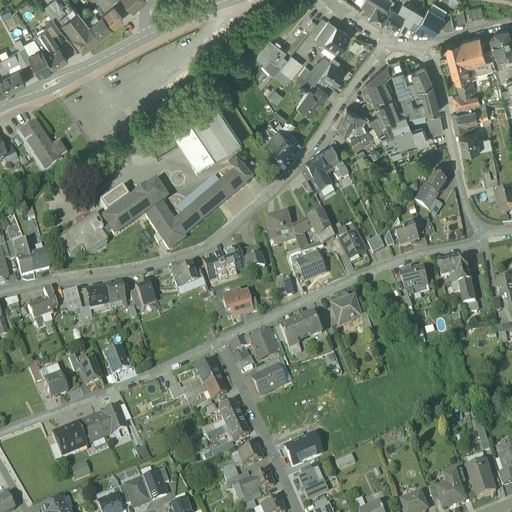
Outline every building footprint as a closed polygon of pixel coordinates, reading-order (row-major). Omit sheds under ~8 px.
[(69,2),(63,8),(62,7),(61,7),(55,0),(54,0),(43,9),(51,19),(55,16),(62,24),(63,24),(68,20),(67,19),(77,11),(69,2)] [(89,0),(102,16),(114,8),(111,5),(107,0),(89,0)] [(124,0),(128,3),(127,4),(132,10),(143,0),(124,0)] [(364,9),(362,14),(368,18),(374,5),(368,2),(367,4),(364,9)] [(405,16),(402,20),(409,25),(417,11),(403,3),(398,12),(405,16)] [(379,8),(374,5),(368,18),(380,25),(383,21),(388,13),(379,8)] [(123,20),(114,8),(102,16),(111,28),(123,20)] [(388,13),(383,21),(396,29),(402,20),(405,16),(398,12),(391,8),(388,13)] [(480,8),(470,10),(470,11),(472,21),(483,18),(480,8)] [(424,16),(415,29),(422,34),(425,29),(433,35),(438,27),(443,18),(428,9),(424,16)] [(77,11),(67,19),(68,20),(75,28),(79,28),(80,30),(88,24),(77,11)] [(417,11),(409,25),(415,29),(424,16),(417,11)] [(462,11),(456,12),(459,24),(465,22),(463,13),(462,11)] [(468,12),(463,13),(465,22),(472,21),(470,11),(468,12)] [(443,18),(438,27),(446,32),(454,31),(449,13),(445,14),(443,18)] [(102,16),(90,26),(100,37),(111,28),(102,16)] [(60,31),(51,19),(46,23),(54,35),(60,31)] [(75,28),(68,20),(63,24),(73,36),(80,30),(79,28),(75,28)] [(312,21),(304,30),(309,34),(317,24),(312,21)] [(329,21),(323,29),(330,34),(336,25),(329,21)] [(73,36),(71,37),(82,51),(100,37),(90,26),(88,24),(80,30),(73,36)] [(349,35),(336,25),(330,34),(325,41),(338,50),(349,35)] [(323,29),(315,40),(323,45),(325,41),(330,34),(323,29)] [(511,52),(511,49),(508,31),(495,34),(497,39),(498,43),(499,49),(501,48),(503,54),(511,52)] [(56,44),(51,36),(46,39),(47,42),(51,47),(56,44)] [(481,38),(472,40),(476,63),(486,61),(481,38)] [(285,52),(268,39),(254,57),(263,65),(271,59),(276,63),(285,52)] [(466,54),(449,59),(450,66),(466,62),(468,67),(475,65),(475,64),(476,63),(472,40),(463,42),(466,54)] [(338,50),(325,41),(323,45),(324,46),(321,50),(333,58),(338,50)] [(463,42),(445,46),(449,59),(466,54),(463,42)] [(46,51),(41,43),(38,45),(40,49),(43,53),(46,51)] [(495,44),(493,45),(496,57),(503,54),(501,48),(499,49),(498,43),(495,44)] [(53,51),(45,56),(53,69),(54,70),(67,61),(58,47),(53,51)] [(25,48),(19,51),(27,65),(32,62),(28,55),(29,55),(25,48)] [(29,55),(28,55),(32,62),(40,76),(53,69),(45,56),(43,53),(40,49),(29,55)] [(27,65),(19,51),(15,53),(18,61),(21,68),(27,65)] [(511,52),(503,54),(496,57),(498,65),(502,64),(505,63),(511,61),(511,52)] [(15,53),(0,59),(0,61),(3,68),(18,61),(15,53)] [(301,65),(291,56),(280,70),(290,79),(301,65)] [(318,63),(312,71),(306,67),(299,76),(306,81),(307,79),(314,85),(318,80),(321,75),(330,62),(323,58),(319,64),(318,63)] [(476,63),(475,64),(475,65),(477,74),(493,69),(490,60),(486,61),(476,63)] [(399,61),(387,64),(390,74),(391,74),(394,84),(404,79),(403,77),(399,61)] [(330,62),(321,75),(330,81),(335,85),(344,72),(330,62)] [(466,62),(450,66),(455,84),(457,83),(471,80),(468,67),(466,62)] [(387,64),(366,84),(372,98),(373,103),(382,100),(390,97),(384,83),(384,80),(386,79),(390,74),(387,64)] [(424,68),(410,74),(414,83),(412,84),(416,91),(417,91),(431,85),(424,68)] [(18,70),(0,79),(0,82),(1,85),(6,94),(25,84),(18,70)] [(284,85),(290,79),(280,70),(274,77),(284,85)] [(510,79),(508,72),(505,73),(504,71),(499,72),(501,82),(504,81),(507,80),(510,80),(510,79)] [(410,74),(403,77),(404,79),(406,86),(412,84),(414,83),(410,74)] [(330,81),(321,75),(318,80),(326,86),(330,81)] [(404,79),(394,84),(396,90),(406,86),(404,79)] [(471,80),(457,83),(460,95),(471,92),(471,90),(474,89),(471,80)] [(324,93),(312,84),(308,90),(320,99),(324,93)] [(372,98),(366,84),(361,90),(366,102),(372,98)] [(406,86),(396,90),(398,98),(409,94),(413,92),(416,91),(412,84),(406,86)] [(431,85),(417,91),(419,96),(422,96),(433,93),(431,85)] [(320,99),(308,90),(296,108),(303,113),(304,111),(310,115),(321,100),(320,99)] [(273,91),(269,99),(278,104),(282,96),(273,91)] [(510,91),(501,94),(503,100),(511,98),(510,92),(510,91)] [(460,95),(453,96),(456,111),(481,105),(479,95),(473,96),(471,92),(460,95)] [(324,93),(320,99),(325,103),(330,96),(324,93)] [(433,93),(422,96),(425,106),(427,115),(439,113),(433,93)] [(409,94),(399,98),(404,112),(414,110),(413,109),(409,96),(409,94)] [(242,147),(212,100),(186,116),(216,163),(225,157),(239,148),(242,147)] [(382,100),(373,103),(378,117),(382,130),(383,130),(384,134),(387,141),(388,145),(396,142),(391,126),(389,120),(396,118),(398,118),(397,115),(391,100),(383,103),(382,100)] [(481,105),(456,111),(458,116),(476,111),(487,109),(486,104),(483,105),(481,105)] [(414,110),(404,112),(404,113),(405,116),(406,119),(407,119),(427,115),(425,106),(413,109),(414,110)] [(489,120),(487,109),(476,111),(479,122),(483,121),(485,127),(487,127),(489,134),(492,134),(490,124),(492,124),(491,120),(489,120)] [(359,115),(346,110),(343,117),(354,121),(361,124),(363,119),(359,115)] [(458,116),(451,118),(455,134),(459,133),(466,131),(465,125),(479,122),(476,111),(458,116)] [(216,163),(186,116),(167,128),(197,174),(216,163)] [(343,117),(337,131),(347,135),(354,121),(343,117)] [(382,130),(378,117),(369,122),(371,125),(378,138),(384,134),(383,130),(382,130)] [(439,118),(427,121),(430,137),(442,134),(439,118)] [(365,122),(363,119),(361,124),(356,129),(359,139),(366,134),(363,128),(365,122)] [(398,124),(391,126),(396,142),(399,149),(399,150),(416,143),(407,120),(398,124)] [(291,125),(286,121),(282,127),(283,129),(287,132),(291,125)] [(34,124),(19,135),(44,171),(59,161),(57,158),(64,153),(59,145),(52,150),(34,124)] [(466,131),(459,133),(460,139),(477,135),(476,129),(466,131)] [(283,137),(278,132),(267,145),(283,159),(294,146),(292,145),(283,137)] [(297,140),(287,132),(283,137),(292,145),(297,140)] [(359,139),(358,139),(361,143),(364,150),(374,144),(368,133),(359,139)] [(336,134),(333,138),(342,144),(345,139),(336,134)] [(460,139),(464,156),(481,153),(479,144),(477,135),(460,139)] [(358,138),(351,142),(354,147),(361,143),(358,139),(358,138)] [(396,142),(388,145),(390,153),(399,149),(396,142)] [(490,142),(479,144),(481,153),(492,150),(490,142)] [(361,143),(354,147),(352,148),(355,155),(364,151),(364,150),(361,143)] [(388,145),(385,146),(387,153),(391,160),(402,157),(399,150),(399,149),(390,153),(388,145)] [(4,153),(2,154),(5,160),(8,166),(18,161),(12,148),(4,153)] [(242,153),(239,148),(225,157),(230,163),(237,157),(242,153)] [(332,149),(321,156),(322,158),(330,169),(336,165),(340,162),(335,156),(337,155),(332,149)] [(237,157),(230,163),(235,170),(234,170),(246,182),(245,183),(254,177),(237,157)] [(321,191),(332,185),(324,173),(330,169),(322,158),(307,168),(321,191)] [(340,162),(336,165),(339,170),(345,167),(342,161),(340,162)] [(348,174),(345,167),(339,170),(334,173),(338,179),(348,174)] [(220,182),(208,192),(219,204),(245,183),(246,182),(234,170),(220,182)] [(427,184),(426,185),(438,193),(447,179),(436,171),(427,184)] [(491,180),(489,172),(483,174),(486,190),(493,188),(499,186),(497,179),(491,180)] [(214,176),(176,207),(181,214),(208,192),(220,182),(214,176)] [(307,179),(302,182),(307,192),(312,189),(311,187),(310,184),(307,179)] [(133,196),(102,217),(102,218),(111,230),(113,234),(144,213),(161,201),(166,198),(154,182),(146,188),(145,186),(132,195),(133,196)] [(511,182),(499,186),(493,188),(495,193),(511,189),(511,191),(511,182)] [(438,193),(426,185),(427,184),(425,183),(415,197),(428,207),(438,193)] [(511,191),(511,189),(495,193),(500,211),(511,207),(511,191)] [(181,214),(174,220),(183,233),(219,204),(208,192),(181,214)] [(174,220),(161,201),(144,213),(165,241),(169,247),(185,235),(183,233),(174,220)] [(287,210),(266,216),(272,237),(294,231),(292,227),(287,210)] [(331,229),(322,211),(308,218),(312,226),(315,230),(319,237),(331,229)] [(94,214),(57,239),(69,256),(81,248),(85,255),(107,241),(103,236),(111,230),(102,218),(99,220),(94,214)] [(420,221),(423,233),(433,229),(431,222),(430,222),(428,215),(425,215),(426,219),(420,221)] [(312,226),(308,218),(292,227),(294,231),(295,235),(312,226)] [(420,221),(419,220),(413,222),(417,235),(423,233),(420,221)] [(413,222),(401,226),(402,231),(395,233),(399,245),(419,239),(417,235),(413,222)] [(345,225),(334,230),(337,236),(348,231),(345,225)] [(158,231),(154,234),(160,244),(165,241),(158,231)] [(356,231),(339,240),(349,259),(366,250),(356,231)] [(389,232),(384,238),(387,246),(393,244),(389,232)] [(379,235),(367,241),(373,252),(384,246),(379,235)] [(13,239),(5,242),(9,256),(9,258),(17,255),(14,244),(13,239)] [(34,253),(31,239),(26,241),(29,254),(34,253)] [(26,241),(14,244),(17,255),(18,257),(18,258),(29,254),(26,241)] [(5,244),(0,245),(0,249),(1,249),(3,258),(9,256),(5,244)] [(257,245),(239,251),(242,259),(260,253),(257,245)] [(239,251),(238,246),(204,258),(205,262),(210,277),(244,265),(242,259),(239,251)] [(287,250),(288,256),(301,252),(300,247),(287,250)] [(34,253),(29,254),(34,269),(49,265),(45,250),(34,253)] [(482,250),(476,251),(478,262),(484,260),(482,250)] [(260,253),(242,259),(244,265),(246,264),(247,267),(252,265),(254,270),(264,266),(260,253)] [(326,271),(318,253),(297,262),(305,280),(326,271)] [(29,254),(18,258),(18,257),(17,257),(22,273),(34,270),(34,269),(29,254)] [(464,254),(437,260),(441,274),(455,271),(455,270),(467,267),(464,254)] [(192,262),(172,270),(175,278),(180,276),(183,284),(198,278),(196,271),(192,262)] [(210,277),(205,262),(199,264),(201,269),(203,276),(204,279),(210,277)] [(423,267),(414,269),(413,268),(399,271),(406,289),(427,284),(423,267)] [(470,277),(467,267),(455,270),(455,271),(457,280),(470,277)] [(283,275),(276,277),(277,283),(283,282),(285,281),(283,275)] [(511,275),(498,278),(501,295),(507,294),(511,292),(511,275)] [(470,277),(457,280),(462,301),(474,298),(470,277)] [(148,278),(135,282),(137,286),(143,302),(144,304),(156,299),(148,278)] [(123,279),(107,282),(110,298),(110,300),(122,298),(124,303),(127,303),(123,279)] [(285,281),(283,282),(286,293),(287,295),(294,293),(291,280),(285,281)] [(107,282),(87,286),(90,303),(110,298),(107,282)] [(283,282),(277,283),(280,294),(286,293),(283,282)] [(51,284),(44,286),(47,295),(51,305),(57,303),(54,294),(55,293),(51,284)] [(77,285),(63,289),(68,308),(82,304),(77,285)] [(136,305),(143,302),(137,286),(130,288),(136,305)] [(7,302),(19,299),(17,292),(5,296),(7,302)] [(246,292),(239,294),(238,292),(222,297),(226,309),(230,307),(233,316),(250,310),(251,310),(248,297),(246,292)] [(343,294),(342,296),(341,297),(341,298),(342,302),(340,303),(339,302),(338,301),(331,304),(338,324),(360,316),(361,316),(361,315),(354,296),(349,298),(349,296),(348,295),(346,294),(344,294),(343,294)] [(47,295),(29,303),(34,315),(35,315),(41,312),(41,311),(41,310),(43,309),(51,305),(47,295)] [(254,295),(248,297),(251,310),(250,310),(251,312),(258,310),(254,295)] [(409,295),(403,296),(405,307),(412,305),(409,295)] [(499,295),(492,297),(494,308),(501,306),(499,295)] [(462,301),(464,309),(476,306),(474,298),(462,301)] [(18,300),(5,305),(7,312),(20,306),(18,300)] [(134,303),(129,305),(132,314),(137,313),(134,303)] [(404,309),(372,320),(375,330),(407,319),(404,309)] [(314,312),(302,317),(309,334),(310,336),(321,332),(314,312)] [(367,313),(361,315),(361,316),(360,316),(366,333),(372,330),(367,313)] [(302,317),(286,323),(286,322),(279,325),(284,339),(288,347),(298,344),(296,339),(309,334),(302,317)] [(511,328),(511,321),(497,324),(498,331),(511,328)] [(284,339),(279,325),(273,327),(279,341),(284,339)] [(268,330),(250,337),(252,342),(258,355),(267,352),(269,355),(277,352),(274,343),(268,330)] [(250,337),(249,333),(243,336),(246,344),(252,342),(250,337)] [(243,336),(230,342),(233,350),(238,348),(246,344),(243,336)] [(279,341),(274,343),(277,352),(279,357),(285,355),(279,341)] [(246,344),(238,348),(240,352),(238,353),(240,358),(242,358),(251,354),(246,344)] [(298,344),(288,347),(291,355),(301,351),(298,344)] [(127,367),(120,349),(106,355),(113,372),(127,367)] [(74,354),(68,356),(74,369),(80,367),(79,365),(74,354)] [(130,358),(124,360),(128,369),(134,367),(130,358)] [(278,359),(265,365),(268,371),(276,367),(276,368),(281,365),(278,359)] [(36,360),(28,364),(35,381),(43,378),(40,371),(41,371),(39,366),(36,360)] [(93,360),(79,365),(80,367),(86,383),(100,378),(93,360)] [(210,361),(195,369),(203,384),(217,377),(210,361)] [(41,371),(40,371),(43,378),(44,380),(61,373),(61,374),(63,373),(59,363),(41,371)] [(268,371),(252,378),(260,395),(283,384),(276,368),(276,367),(268,371)] [(61,373),(44,380),(51,398),(68,391),(61,374),(61,373)] [(217,377),(203,384),(211,400),(226,392),(217,377)] [(179,383),(168,388),(174,398),(183,394),(181,388),(179,383)] [(181,388),(183,394),(192,389),(189,384),(181,388)] [(192,389),(183,394),(186,399),(195,394),(192,389)] [(208,400),(197,405),(200,411),(203,409),(211,406),(208,400)] [(233,402),(218,409),(225,425),(241,418),(233,402)] [(211,406),(203,409),(206,415),(216,411),(213,405),(211,406)] [(118,406),(102,412),(111,433),(126,426),(118,406)] [(111,433),(102,412),(96,415),(104,435),(111,433)] [(96,415),(77,423),(85,443),(104,435),(96,415)] [(241,418),(225,425),(233,442),(248,434),(241,418)] [(77,423),(52,434),(61,456),(86,446),(85,443),(77,423)] [(490,448),(483,425),(476,427),(484,450),(490,448)] [(214,431),(205,435),(208,441),(217,436),(214,431)] [(303,433),(290,439),(293,444),(305,439),(303,433)] [(284,448),(293,466),(321,454),(313,435),(305,439),(293,444),(284,448)] [(511,441),(504,444),(508,454),(499,457),(504,473),(511,470),(511,441)] [(231,442),(211,451),(214,457),(233,448),(231,442)] [(144,445),(134,449),(140,462),(151,458),(144,445)] [(255,445),(231,455),(236,467),(244,464),(245,467),(261,459),(255,445)] [(339,469),(356,462),(352,453),(336,460),(339,469)] [(74,478),(90,472),(85,460),(69,466),(74,478)] [(487,460),(467,467),(476,497),(496,491),(487,460)] [(232,464),(220,469),(226,482),(238,477),(234,468),(233,468),(232,464)] [(310,466),(300,470),(302,475),(312,471),(310,466)] [(163,470),(158,473),(163,486),(168,483),(163,470)] [(462,470),(456,471),(460,484),(466,482),(462,470)] [(511,470),(504,473),(499,474),(503,485),(511,481),(511,470)] [(249,479),(249,480),(254,491),(257,490),(263,487),(264,489),(273,486),(267,471),(249,479)] [(318,483),(313,471),(312,471),(302,475),(297,478),(307,501),(328,492),(323,481),(318,483)] [(456,471),(446,475),(449,484),(437,487),(437,488),(440,498),(444,509),(465,501),(460,484),(456,471)] [(141,479),(150,501),(166,495),(163,486),(158,473),(141,479)] [(238,477),(226,482),(229,488),(237,485),(237,484),(249,480),(249,479),(247,473),(238,477)] [(141,479),(124,486),(131,503),(133,508),(150,501),(141,479)] [(111,489),(122,486),(120,480),(109,484),(111,489)] [(249,480),(237,484),(237,485),(243,498),(244,499),(251,496),(258,493),(257,490),(254,491),(249,480)] [(124,486),(119,488),(125,505),(131,503),(124,486)] [(437,486),(429,488),(434,500),(440,498),(437,488),(437,487),(437,486)] [(119,488),(113,490),(115,496),(120,507),(125,505),(119,488)] [(64,492),(51,497),(53,503),(62,499),(62,500),(66,498),(64,492)] [(421,493),(402,501),(406,511),(421,511),(428,509),(421,493)] [(6,495),(0,498),(0,511),(7,511),(14,509),(6,495)] [(115,496),(98,503),(101,511),(120,511),(122,511),(120,507),(115,496)] [(243,498),(235,502),(238,509),(242,507),(253,502),(251,496),(244,499),(243,498)] [(53,503),(41,507),(43,511),(60,511),(66,510),(62,500),(62,499),(53,503)] [(325,499),(315,504),(317,509),(327,505),(325,499)] [(190,511),(186,500),(169,507),(171,511),(169,511),(168,511),(190,511)] [(283,511),(279,500),(261,507),(262,511),(283,511)] [(253,502),(242,507),(243,511),(248,511),(256,509),(253,502)]
